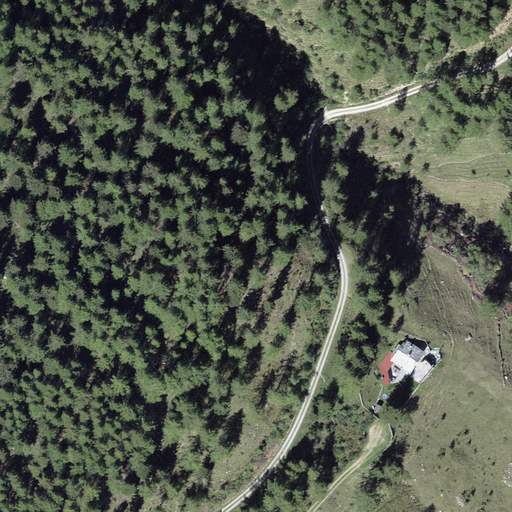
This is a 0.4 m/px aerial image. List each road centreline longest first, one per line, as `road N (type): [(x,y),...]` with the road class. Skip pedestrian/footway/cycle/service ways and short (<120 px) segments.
road 1 (track): [(223,511),(277,462),(304,413),(342,294),(343,267),(315,191),(312,133),(323,118),(498,60),(511,47)]
road 2 (track): [(309,511),(375,440),(384,414)]
